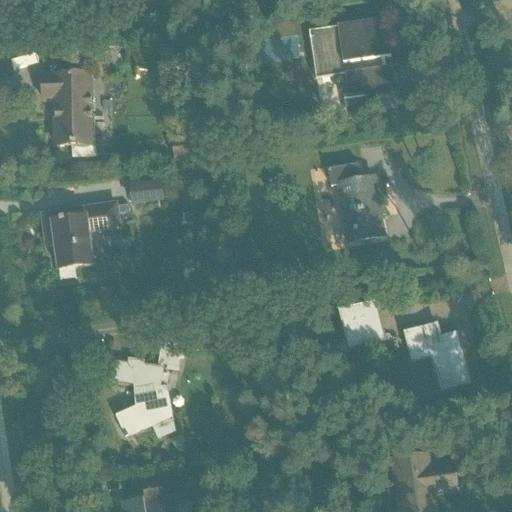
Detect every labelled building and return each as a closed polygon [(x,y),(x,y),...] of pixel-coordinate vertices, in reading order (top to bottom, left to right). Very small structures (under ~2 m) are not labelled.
[(382,26),(310,37),(317,84),(346,80),(349,105),(345,105),(348,123),(381,118),(377,91),(395,89),(393,72),(386,73),(385,64),(387,63),(382,26)] [(94,80),(44,81),(44,105),(56,105),(57,150),(73,150),(73,162),(97,162),(97,150),(95,150),(95,147),(106,146),(106,124),(95,125),(94,80)] [(220,139),(172,145),(175,165),(223,159),(220,139)] [(348,248),(385,242),(381,221),(385,220),(382,200),(378,201),(375,183),(361,185),(358,169),(329,174),(332,192),(338,191),(348,248)] [(159,186),(131,190),(133,210),(161,207),(159,186)] [(119,207),(42,218),(47,251),(57,248),(61,274),(61,284),(76,283),(76,273),(96,270),(91,237),(122,234),(119,207)] [(384,307),(347,313),(354,351),(390,344),(384,307)] [(172,345),(162,345),(159,369),(167,370),(167,375),(179,376),(183,345),(181,345),(181,324),(172,324),(172,345)] [(441,396),(471,388),(457,339),(441,343),(438,330),(405,339),(413,368),(432,363),(441,396)] [(254,351),(240,355),(244,368),(249,367),(251,377),(260,375),(254,351)] [(136,411),(116,421),(127,444),(153,431),(158,444),(176,436),(168,391),(170,379),(163,378),(165,371),(145,369),(145,364),(129,362),(128,368),(113,365),(110,386),(134,390),(136,411)] [(437,396),(415,402),(420,418),(441,412),(437,396)] [(392,464),(397,511),(437,511),(436,501),(459,498),(455,466),(431,469),(430,459),(392,464)] [(190,511),(188,498),(165,502),(164,493),(144,496),(145,505),(122,508),(122,511),(190,511)]
